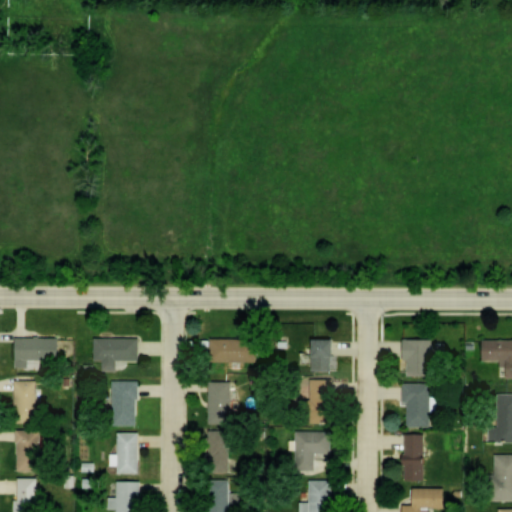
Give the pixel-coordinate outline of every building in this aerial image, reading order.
[(20,335),(20,360),(64,360),(64,335),(20,335)] [(143,359),(143,336),(97,336),(97,360),(104,360),(104,368),(121,368),(121,359),(143,359)] [(260,337),(214,336),(214,360),(260,360),(260,337)] [(339,337),(317,337),(317,368),(339,368),(339,337)] [(436,337),(407,337),(407,374),(436,374),(436,337)] [(511,337),(486,337),(486,361),(511,361),(511,375),(511,337)] [(312,422),(337,421),(336,377),(311,378),(312,422)] [(41,420),(41,378),(19,378),(19,420),(41,420)] [(115,424),(142,424),(142,379),(115,379),(115,424)] [(235,379),(212,379),(212,423),(235,423),(235,379)] [(434,425),(434,381),(406,381),(406,401),(410,401),(410,425),(434,425)] [(491,440),(511,439),(511,391),(504,391),(504,422),(491,422),(491,440)] [(46,428),(20,428),(20,470),(46,470),(46,428)] [(335,429),(299,429),(299,470),(319,470),(319,454),(335,454),(335,429)] [(121,452),(113,452),(113,465),(121,465),(121,472),(143,472),(143,430),(121,430),(121,452)] [(409,479),(429,479),(429,432),(409,432),(409,479)] [(511,499),(511,451),(498,452),(498,500),(511,499)] [(210,511),(232,511),(233,474),(211,474),(210,511)] [(21,511),(45,511),(46,478),(22,477),(21,511)] [(119,511),(144,511),(144,480),(120,480),(119,511)] [(417,486),(417,503),(407,503),(407,511),(427,511),(428,507),(448,507),(448,486),(417,486)]
